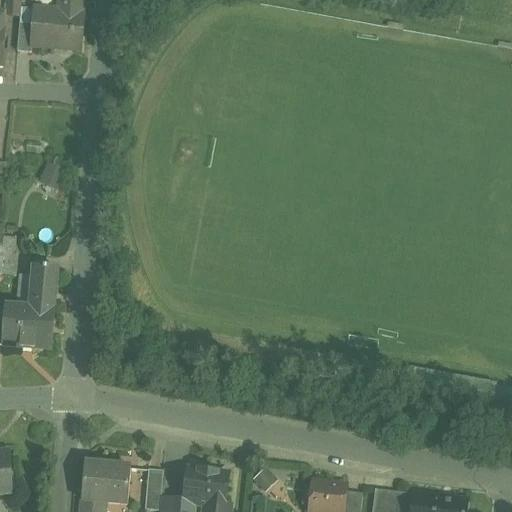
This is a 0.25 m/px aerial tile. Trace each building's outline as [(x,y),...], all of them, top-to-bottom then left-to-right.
[(22,0),(6,0),(5,16),(5,17),(6,17),(21,18),(22,0)] [(62,0),(62,12),(35,10),(34,25),(32,47),(34,48),(83,52),(86,14),(83,14),(83,0),(62,0)] [(34,25),(21,24),(18,53),(33,54),(34,48),(32,47),(34,25)] [(66,191),(74,172),(54,163),(46,183),(66,191)] [(17,255),(2,253),(1,264),(5,264),(4,273),(15,274),(17,255)] [(58,270),(36,268),(32,311),(54,313),(58,270)] [(32,311),(9,309),(6,348),(54,352),(57,313),(54,313),(32,311)] [(439,396),(483,393),(482,377),(438,380),(439,396)] [(12,454),(0,454),(0,493),(11,493),(10,475),(13,475),(12,454)] [(132,469),(86,465),(82,511),(106,511),(107,505),(129,507),(132,469)] [(164,472),(150,471),(148,496),(162,497),(164,472)] [(232,477),(192,472),(189,504),(228,508),(232,477)] [(345,511),(349,487),(314,483),(313,488),(307,491),(305,506),(311,506),(310,511),(345,511)] [(390,511),(393,493),(377,491),(373,511),(390,511)] [(412,511),(415,495),(399,493),(396,511),(412,511)] [(467,511),(469,502),(415,495),(412,511),(467,511)]
